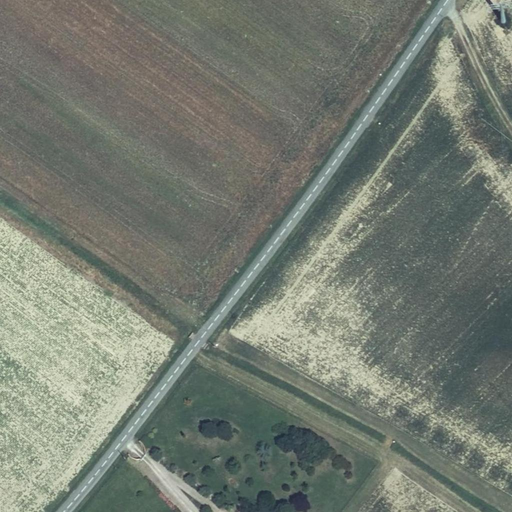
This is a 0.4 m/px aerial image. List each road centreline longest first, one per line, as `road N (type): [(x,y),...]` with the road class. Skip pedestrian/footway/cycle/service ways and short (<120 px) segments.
road 1 (tertiary): [(447,0),(64,511)]
road 2 (track): [(511,124),(445,3)]
